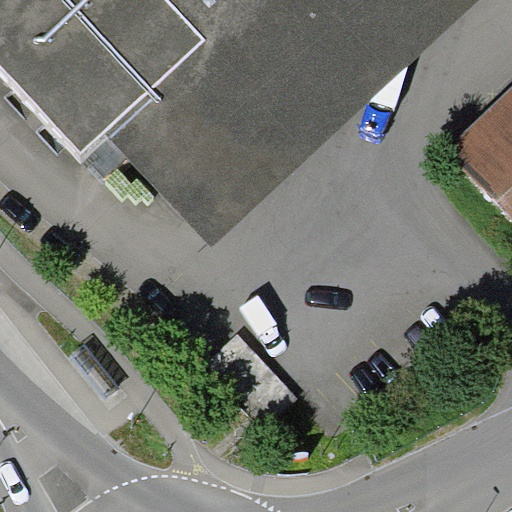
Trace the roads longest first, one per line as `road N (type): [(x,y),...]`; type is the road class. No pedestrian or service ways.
road 1 (residential): [(392,511),(511,447)]
road 2 (secondary): [(76,511),(0,408)]
